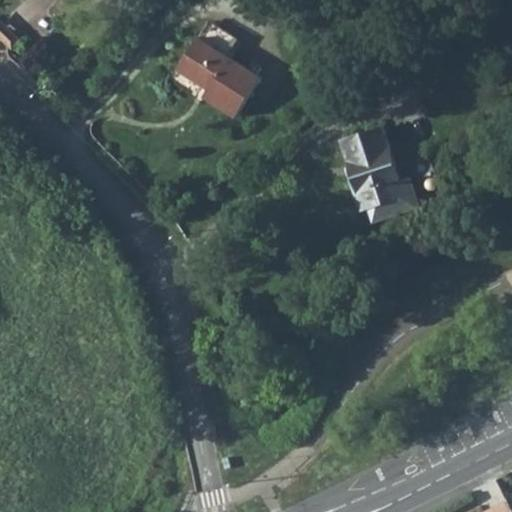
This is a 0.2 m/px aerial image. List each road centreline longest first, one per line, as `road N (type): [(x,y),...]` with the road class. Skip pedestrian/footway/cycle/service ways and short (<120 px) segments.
road 1 (residential): [(213,511),(164,257),(138,220),(0,85)]
road 2 (tertiary): [(371,511),(511,444)]
